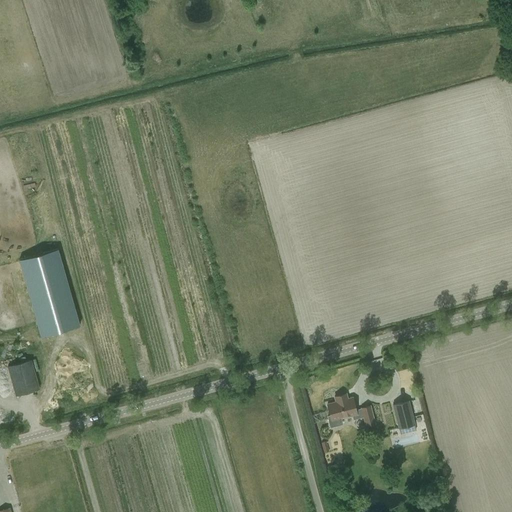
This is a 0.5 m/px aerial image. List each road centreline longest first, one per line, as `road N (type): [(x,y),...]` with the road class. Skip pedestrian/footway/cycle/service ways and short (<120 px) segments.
road 1 (tertiary): [(0,448),(511,303)]
road 2 (track): [(322,511),(282,369)]
